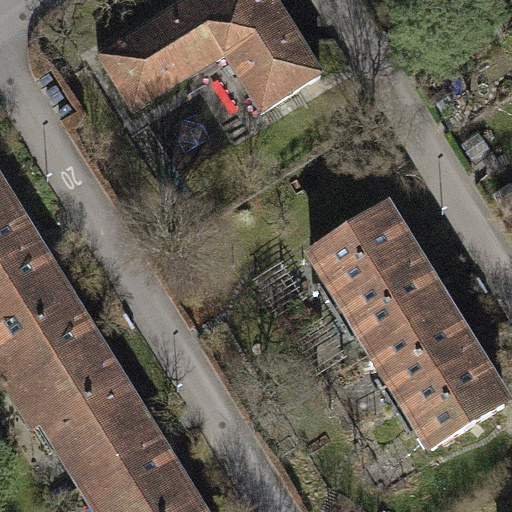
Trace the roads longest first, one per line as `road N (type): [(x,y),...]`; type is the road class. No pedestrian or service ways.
road 1 (residential): [(281,511),(0,54)]
road 2 (residential): [(332,0),(511,292)]
